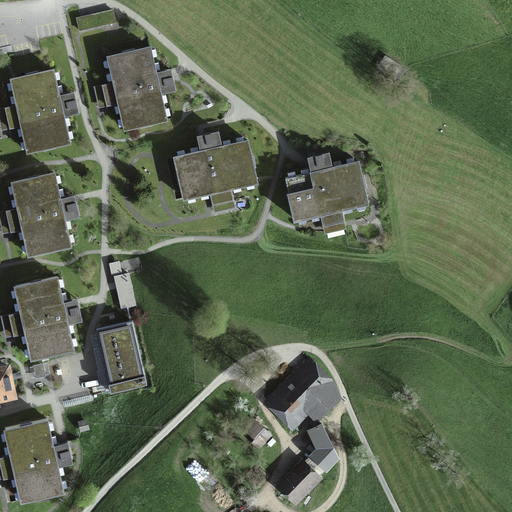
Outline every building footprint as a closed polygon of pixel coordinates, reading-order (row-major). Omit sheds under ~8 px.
[(57,10),(6,22),(12,50),(64,38),(57,10)] [(113,10),(85,16),(88,28),(115,22),(113,10)] [(151,122),(166,119),(160,93),(175,89),(170,69),(156,72),(150,46),(134,50),(134,48),(123,50),(124,52),(108,56),(114,82),(102,85),(107,105),(119,102),(125,128),(140,125),(141,127),(151,124),(151,122)] [(386,56),(378,68),(395,79),(402,67),(386,56)] [(54,145),(69,142),(63,116),(78,112),(74,92),(59,95),(53,69),(37,73),(37,71),(26,73),(27,75),(11,79),(17,105),(5,107),(10,128),(22,125),(28,151),(43,148),(44,150),(54,147),(54,145)] [(221,146),(218,131),(197,135),(201,150),(175,156),(178,172),(176,172),(179,183),(181,182),(184,198),(210,192),(213,204),(233,199),(231,187),(257,182),(253,166),(255,166),(253,155),(251,155),(247,140),(221,146)] [(329,152),(308,156),(311,171),(285,177),(289,193),(287,193),(289,204),(291,203),(295,219),(321,213),(323,225),(344,220),(341,208),(367,202),(364,187),(366,186),(363,176),(361,176),(358,161),(332,167),(329,152)] [(55,248),(70,245),(64,219),(79,216),(74,195),(60,198),(54,172),(38,176),(38,174),(27,176),(27,178),(12,182),(18,208),(6,211),(11,231),(23,228),(29,254),(44,251),(45,253),(55,250),(55,248)] [(111,260),(120,307),(137,303),(130,270),(123,271),(120,258),(111,260)] [(58,352),(73,348),(67,322),(82,319),(78,298),(63,302),(57,276),(41,279),(41,277),(30,279),(31,281),(15,285),(21,311),(9,314),(14,334),(26,332),(31,358),(47,354),(47,356),(58,354),(58,352)] [(132,320),(96,328),(110,391),(147,383),(132,320)] [(313,361),(273,401),(293,421),(313,402),(323,412),(339,397),(333,381),(313,361)] [(0,397),(14,394),(7,365),(0,366),(0,397)] [(72,461),(67,441),(52,444),(46,418),(31,421),(30,419),(20,422),(20,424),(5,427),(10,453),(0,455),(0,461),(3,477),(15,474),(21,500),(37,497),(37,499),(48,496),(47,494),(63,491),(57,465),(72,461)] [(254,420),(246,429),(253,436),(262,427),(254,420)] [(321,425),(309,431),(317,449),(310,457),(326,472),(338,459),(321,425)] [(280,484),(296,500),(319,477),(303,461),(280,484)]
